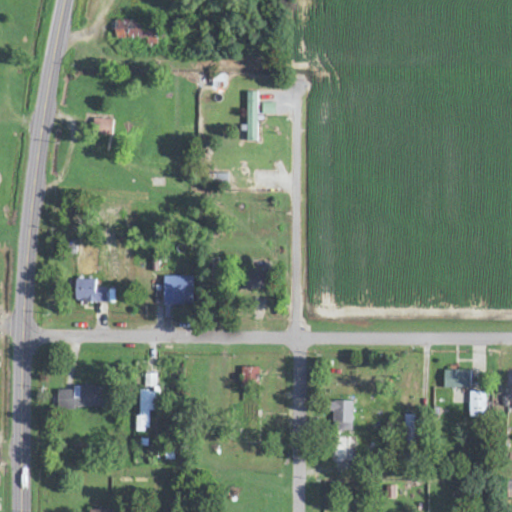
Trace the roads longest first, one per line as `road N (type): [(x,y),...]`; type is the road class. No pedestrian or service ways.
road 1 (residential): [(511,336),(24,336)]
road 2 (residential): [(298,511),(299,158)]
road 3 (primary): [(22,511),(24,300),(37,164)]
road 4 (residential): [(511,72),(299,72),(299,158)]
road 5 (primary): [(37,164),(64,0)]
